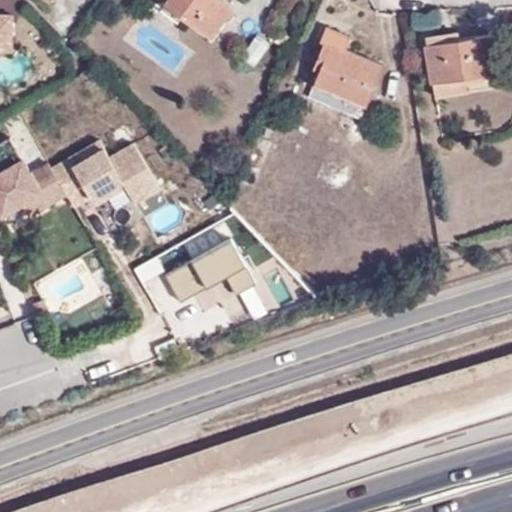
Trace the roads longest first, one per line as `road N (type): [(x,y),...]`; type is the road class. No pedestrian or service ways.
road 1 (primary): [(511,297),(134,418),(0,470)]
road 2 (motorway): [(511,435),(270,511)]
